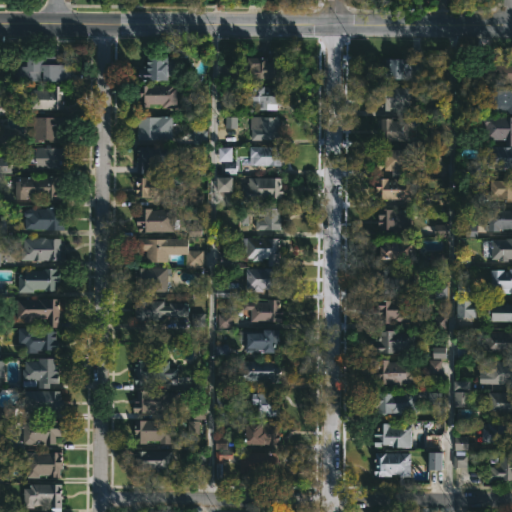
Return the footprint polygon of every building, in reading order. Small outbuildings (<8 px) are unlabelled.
[(73,81),(11,80),(11,65),(27,65),(27,54),(73,54),(73,81)] [(168,55),(168,59),(177,59),(177,57),(189,58),(188,75),(168,75),(168,80),(144,79),(144,78),(138,77),(138,68),(144,68),(144,65),(147,65),(147,54),(168,55)] [(267,56),(267,61),(271,61),(271,57),(282,58),(282,82),(264,82),(265,78),(247,78),(247,55),(267,56)] [(386,56),(386,57),(405,57),(405,62),(424,62),(424,82),(411,82),(411,78),(378,78),(378,56),(386,56)] [(511,82),(495,82),(495,72),(477,72),(478,62),(498,63),(498,61),(511,61),(511,82)] [(63,84),(62,108),(29,108),(30,91),(33,91),(33,89),(38,89),(38,87),(42,87),(42,89),(52,90),(52,84),(63,84)] [(173,85),(173,86),(177,86),(176,106),(162,106),(162,103),(149,103),(149,106),(137,106),(138,84),(173,85)] [(265,84),(281,86),(281,104),(277,104),(277,109),(257,109),(258,100),(248,100),(249,87),(258,87),(258,84),(265,84)] [(410,110),(379,109),(379,92),(386,93),(386,87),(410,87),(410,110)] [(511,113),(492,113),(492,88),(511,88),(511,113)] [(64,115),(64,125),(62,125),(62,130),(60,130),(59,141),(48,141),(48,139),(43,139),(43,142),(32,141),(33,115),(64,115)] [(511,145),(505,145),(506,139),(483,139),(483,115),(511,115),(511,145)] [(172,139),(137,138),(138,116),(172,116),(172,139)] [(279,116),(279,120),(280,120),(278,130),(281,130),(281,140),(251,139),(251,129),(250,128),(250,116),(279,116)] [(393,117),(393,119),(408,119),(408,140),(382,140),(383,117),(393,117)] [(0,144),(14,145),(15,129),(0,129),(0,131),(0,144)] [(207,144),(206,131),(193,131),(193,144),(207,144)] [(49,145),(64,147),(62,169),(35,168),(36,146),(49,145)] [(176,146),(175,168),(147,166),(147,173),(137,172),(138,146),(176,146)] [(279,165),(247,165),(249,146),(281,146),(281,165),(279,165)] [(511,146),(511,167),(505,167),(505,170),(495,169),(495,167),(488,167),(488,146),(511,146)] [(232,161),(231,147),(218,147),(218,161),(232,161)] [(405,148),(405,152),(413,152),(413,159),(424,160),(425,169),(411,169),(411,176),(392,176),(392,169),(377,169),(377,158),(380,158),(380,148),(405,148)] [(0,172),(11,173),(11,158),(0,157),(0,172)] [(196,158),(196,166),(207,166),(207,174),(181,174),(181,158),(196,158)] [(39,175),(59,176),(59,189),(64,189),(63,199),(15,198),(15,180),(19,180),(19,176),(39,175)] [(173,176),(173,201),(161,201),(161,199),(153,199),(153,196),(137,196),(136,179),(137,179),(137,176),(173,176)] [(388,178),(394,179),(394,177),(415,179),(415,192),(413,192),(413,201),(402,201),(403,198),(376,198),(376,176),(388,177),(388,178)] [(233,177),(217,177),(217,192),(233,191),(233,177)] [(282,177),(281,186),(284,186),(284,193),(282,193),(282,197),(272,197),(272,195),(268,195),(268,198),(250,198),(250,201),(241,201),(242,186),(249,186),(249,177),(282,177)] [(511,201),(506,201),(506,198),(498,198),(498,196),(491,196),(491,179),(511,179),(511,201)] [(64,229),(25,228),(25,208),(64,207),(64,229)] [(152,208),(152,209),(176,209),(176,218),(180,219),(179,228),(174,228),(174,231),(139,232),(139,228),(137,228),(137,211),(140,211),(140,207),(152,208)] [(280,208),(280,216),(281,216),(281,229),(256,228),(256,220),(264,220),(264,215),(248,215),(248,223),(240,223),(240,218),(239,218),(239,209),(240,209),(241,207),(249,207),(249,209),(264,210),(264,207),(280,208)] [(410,210),(410,230),(391,231),(391,229),(382,229),(382,225),(378,225),(378,208),(410,210)] [(511,228),(500,228),(500,230),(485,230),(485,223),(488,224),(488,209),(511,208),(511,228)] [(446,224),(433,225),(434,237),(446,236),(446,224)] [(477,225),(465,224),(464,236),(476,237),(477,225)] [(45,237),(60,238),(60,260),(20,259),(21,246),(23,246),(23,238),(45,237)] [(189,238),(188,250),(203,250),(203,267),(186,267),(186,254),(168,253),(168,264),(147,263),(147,254),(138,254),(138,237),(189,238)] [(280,257),(280,265),(268,265),(268,258),(262,258),(262,260),(252,260),(252,258),(246,257),(247,237),(281,238),(280,257)] [(511,238),(511,264),(509,264),(509,261),(511,261),(511,258),(508,258),(507,261),(498,261),(498,258),(492,258),(493,238),(511,238)] [(416,239),(416,260),(390,260),(390,258),(381,258),(381,245),(383,245),(383,239),(416,239)] [(234,266),(234,253),(223,252),(223,266),(234,266)] [(429,265),(442,266),(442,253),(429,253),(429,265)] [(469,266),(469,254),(458,254),(457,266),(469,266)] [(167,267),(171,268),(171,272),(167,272),(167,291),(156,291),(156,287),(145,287),(145,290),(135,289),(135,267),(167,267)] [(56,268),(56,271),(59,271),(59,282),(56,282),(56,290),(33,288),(33,292),(18,292),(18,274),(25,274),(25,269),(56,268)] [(281,268),(281,274),(283,274),(283,281),(281,281),(281,288),(279,288),(279,293),(268,293),(268,288),(264,288),(264,291),(254,291),(254,289),(246,288),(246,268),(281,268)] [(511,268),(511,292),(501,293),(501,292),(491,291),(491,269),(504,269),(504,271),(509,271),(509,268),(511,268)] [(409,269),(409,277),(414,277),(414,291),(392,291),(392,288),(391,288),(391,292),(378,292),(378,269),(409,269)] [(238,283),(239,297),(216,297),(216,282),(238,282),(238,283)] [(470,296),(470,299),(477,300),(477,316),(457,316),(458,283),(470,283),(470,296)] [(446,297),(446,286),(435,285),(435,297),(446,297)] [(206,298),(207,289),(192,288),(192,298),(206,298)] [(59,312),(59,327),(48,327),(48,318),(33,318),(33,322),(24,322),(24,318),(17,318),(17,299),(59,297),(59,312)] [(280,299),(280,309),(283,309),(282,321),(246,320),(246,309),(242,309),(242,301),(268,302),(268,299),(280,299)] [(411,300),(411,307),(415,307),(415,321),(391,321),(391,323),(381,323),(381,314),(379,314),(379,299),(411,300)] [(164,300),(164,305),(169,305),(169,302),(188,302),(187,316),(164,315),(164,320),(135,320),(135,300),(164,300)] [(511,304),(511,320),(490,320),(490,304),(511,304)] [(205,313),(192,313),(192,327),(205,328),(205,313)] [(217,327),(232,328),(232,314),(217,313),(217,327)] [(444,316),(434,316),(434,328),(444,328),(444,316)] [(35,328),(35,330),(55,330),(55,340),(58,340),(58,349),(36,349),(36,352),(24,352),(24,344),(18,344),(18,328),(35,328)] [(275,329),(275,334),(280,334),(280,343),(276,343),(276,352),(264,352),(264,349),(257,349),(257,353),(246,353),(246,340),(237,340),(237,330),(248,330),(248,332),(264,333),(264,329),(275,329)] [(401,329),(401,331),(414,331),(414,349),(399,349),(399,353),(376,352),(376,339),(380,339),(380,329),(401,329)] [(511,329),(511,352),(509,352),(508,355),(497,355),(497,352),(487,352),(487,331),(508,332),(508,329),(511,329)] [(226,354),(226,345),(216,345),(215,353),(226,354)] [(433,358),(445,358),(445,347),(432,348),(433,358)] [(58,363),(57,383),(49,383),(49,388),(38,388),(38,379),(28,379),(28,370),(25,370),(25,360),(38,360),(38,357),(58,357),(58,363)] [(178,367),(178,384),(146,382),(146,386),(138,385),(138,382),(136,382),(137,371),(134,371),(134,359),(169,360),(169,367),(178,367)] [(390,359),(390,361),(410,361),(410,372),(412,372),(412,382),(401,382),(401,385),(373,385),(373,359),(390,359)] [(279,361),(279,382),(237,380),(237,375),(234,375),(235,362),(241,362),(241,360),(279,361)] [(428,374),(441,374),(441,360),(428,360),(428,374)] [(501,360),(511,360),(511,383),(480,383),(481,376),(485,376),(485,360),(501,360)] [(453,406),(468,406),(468,381),(453,381),(453,406)] [(52,412),(25,413),(25,391),(60,390),(60,412),(52,412)] [(169,391),(169,394),(177,394),(177,409),(168,409),(168,412),(155,412),(155,410),(147,410),(147,412),(133,412),(133,402),(137,402),(137,391),(169,391)] [(511,391),(511,413),(489,412),(489,392),(511,391)] [(407,413),(407,416),(395,416),(395,413),(375,414),(375,404),(378,404),(378,392),(417,392),(417,413),(407,413)] [(441,404),(441,392),(428,392),(428,405),(441,404)] [(280,398),(280,417),(275,417),(275,416),(259,417),(260,404),(250,402),(250,393),(280,393),(280,398)] [(205,419),(205,406),(192,405),(192,419),(205,419)] [(55,436),(55,444),(36,442),(36,445),(23,445),(23,421),(35,422),(35,420),(62,420),(61,436),(55,436)] [(174,420),(174,435),(171,435),(170,444),(159,443),(159,440),(146,440),(146,443),(137,443),(137,433),(135,433),(135,420),(174,420)] [(187,421),(188,434),(199,433),(199,421),(187,421)] [(279,430),(280,432),(279,445),(246,444),(247,442),(244,442),(245,438),(248,438),(246,424),(250,424),(250,422),(279,421),(279,430)] [(511,446),(510,446),(510,442),(482,442),(482,424),(488,424),(488,421),(500,421),(500,425),(511,425),(511,446)] [(390,423),(390,426),(411,426),(411,447),(393,447),(393,444),(382,444),(382,447),(374,447),(374,430),(378,430),(379,423),(390,423)] [(441,434),(425,434),(425,450),(441,450),(441,434)] [(228,435),(214,436),(215,464),(223,463),(223,460),(229,460),(228,435)] [(454,450),(468,450),(468,436),(454,435),(454,450)] [(232,450),(278,452),(279,476),(269,476),(269,471),(248,471),(248,474),(240,474),(240,461),(232,461),(232,458),(223,458),(222,482),(215,482),(215,450),(232,450)] [(34,451),(34,453),(62,452),(62,468),(60,468),(60,477),(51,477),(51,474),(39,474),(39,477),(27,477),(27,466),(16,466),(17,451),(34,451)] [(172,451),(172,472),(155,472),(155,470),(135,470),(135,451),(172,451)] [(453,467),(467,467),(467,451),(453,451),(453,467)] [(411,464),(411,476),(399,476),(399,474),(391,474),(391,476),(375,476),(376,452),(411,452),(411,464)] [(442,452),(428,452),(429,470),(442,470),(442,452)] [(511,453),(511,479),(488,479),(488,466),(500,466),(501,453),(511,453)] [(61,508),(61,511),(51,511),(51,508),(23,508),(23,488),(30,488),(30,484),(62,484),(61,508)]
